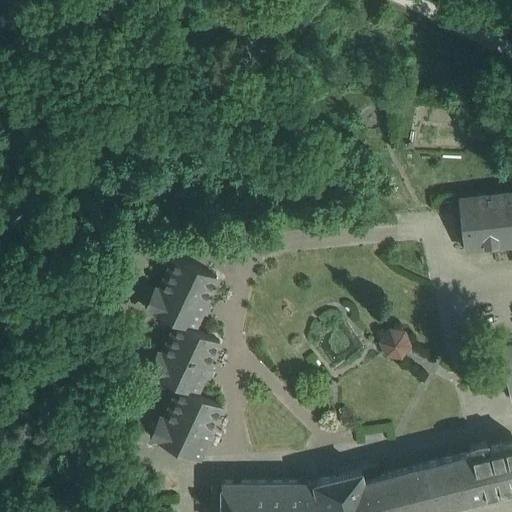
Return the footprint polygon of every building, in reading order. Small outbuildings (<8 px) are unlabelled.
[(511,193),(459,199),(464,247),(511,242),(511,193)] [(130,240),(124,233),(114,233),(107,240),(107,249),(114,256),(124,256),(130,249),(130,240)] [(216,275),(177,255),(160,289),(153,286),(145,304),(179,320),(192,326),(200,309),(204,310),(207,304),(203,302),(216,275)] [(192,326),(179,320),(163,354),(156,350),(147,368),(182,384),(194,390),(203,373),(206,374),(209,368),(206,366),(219,339),(192,326)] [(398,329),(384,341),(386,355),(403,361),(416,351),(414,335),(398,329)] [(511,343),(489,349),(495,374),(505,371),(508,384),(511,382),(511,343)] [(182,384),(165,418),(158,415),(149,432),(197,455),(205,437),(208,439),(212,432),(208,431),(221,403),(194,390),(182,384)] [(409,511),(511,486),(511,439),(487,446),(486,441),(477,443),(469,445),(471,450),(381,473),(378,462),(359,467),(359,468),(314,479),(221,479),(220,511),(409,511)]
